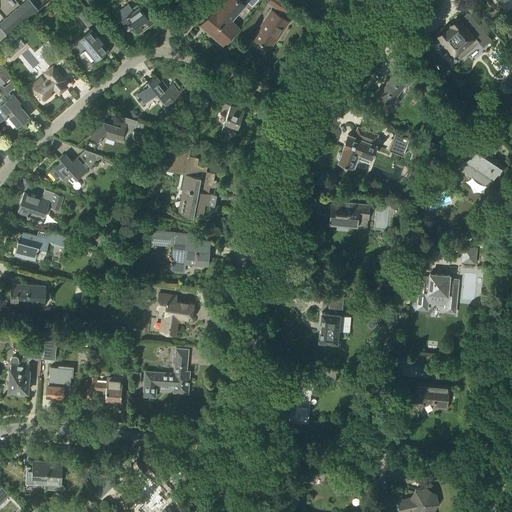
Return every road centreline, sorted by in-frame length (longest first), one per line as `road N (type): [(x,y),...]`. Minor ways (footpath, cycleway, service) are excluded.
road 1 (residential): [(0,176),(149,53),(173,53),(301,102)]
road 2 (tertiary): [(243,444),(263,208),(301,102)]
road 3 (residential): [(243,444),(0,430)]
road 4 (tertiary): [(301,102),(371,0)]
